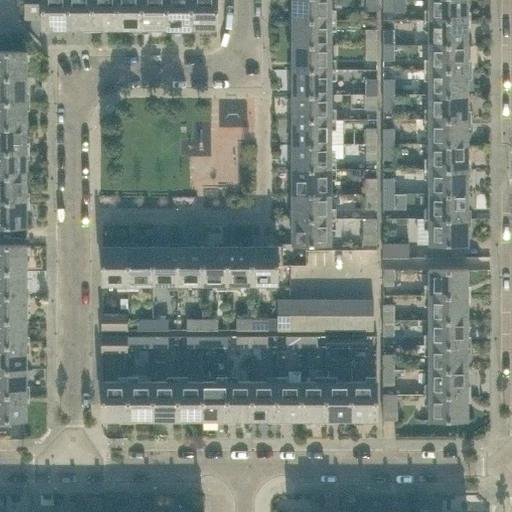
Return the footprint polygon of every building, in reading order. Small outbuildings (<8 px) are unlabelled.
[(25,0),(25,18),(42,19),(42,28),(68,28),(67,0),(25,0)] [(67,0),(68,28),(93,28),(92,0),(67,0)] [(92,0),(93,28),(117,28),(117,0),(92,0)] [(117,0),(117,28),(142,28),(142,0),(117,0)] [(142,0),(142,28),(167,28),(167,0),(142,0)] [(167,0),(167,28),(192,28),(191,0),(167,0)] [(191,0),(192,28),(218,28),(217,0),(191,0)] [(331,20),(331,0),(292,0),(293,20),(331,20)] [(365,0),(366,10),(377,10),(376,0),(365,0)] [(383,0),(383,10),(394,10),(393,0),(383,0)] [(430,20),(468,20),(468,0),(429,0),(430,20)] [(331,45),(331,20),(293,20),(293,45),(331,45)] [(468,20),(430,20),(424,20),(424,30),(430,30),(430,45),(468,44),(468,20)] [(366,45),(377,45),(377,29),(366,29),(366,45)] [(383,45),(393,45),(394,29),(383,29),(383,45)] [(430,69),(468,69),(468,44),(430,45),(430,69)] [(331,70),(331,45),(293,45),(293,70),(331,70)] [(377,60),(377,45),(366,45),(366,60),(377,60)] [(393,45),(383,45),(383,60),(393,60),(393,45)] [(0,75),(27,76),(27,51),(0,50),(0,75)] [(365,75),(364,59),(347,60),(348,75),(365,75)] [(430,93),(468,93),(468,69),(430,69),(430,93)] [(331,94),(331,70),(293,70),(293,94),(331,94)] [(0,100),(27,101),(27,76),(0,75),(0,100)] [(377,94),(377,79),(366,79),(366,94),(377,94)] [(383,93),(393,93),(393,79),(383,79),(383,93)] [(393,93),(383,93),(383,109),(393,109),(393,93)] [(430,118),(468,118),(468,93),(430,93),(430,118)] [(331,119),(331,94),(293,94),(293,119),(331,119)] [(377,110),(377,94),(366,94),(366,110),(377,110)] [(0,125),(27,126),(27,101),(0,100),(0,125)] [(430,143),(468,143),(468,118),(430,118),(430,143)] [(331,144),(331,119),(293,119),(293,143),(331,144)] [(0,150),(27,150),(27,126),(0,125),(0,150)] [(377,144),(377,128),(366,128),(366,144),(377,144)] [(383,128),(383,143),(393,143),(393,128),(383,128)] [(331,168),(331,144),(293,143),(293,168),(331,168)] [(393,159),(393,143),(383,143),(383,159),(393,159)] [(430,167),(468,167),(468,143),(430,143),(430,167)] [(366,159),(376,159),(377,144),(366,144),(366,159)] [(0,174),(27,175),(27,150),(0,150),(0,174)] [(400,174),(424,175),(425,157),(401,156),(400,174)] [(430,192),(468,192),(468,167),(430,167),(430,192)] [(331,193),(331,168),(293,168),(293,193),(331,193)] [(0,199),(27,200),(27,175),(0,174),(0,199)] [(376,194),(376,180),(376,178),(366,177),(366,193),(376,194)] [(383,192),(393,192),(393,178),(383,177),(383,192)] [(393,209),(393,192),(383,192),(383,208),(393,209)] [(430,217),(468,217),(468,192),(430,192),(430,217)] [(331,218),(331,193),(293,193),(293,218),(331,218)] [(365,209),(376,209),(376,208),(376,194),(366,193),(365,209)] [(0,225),(27,226),(27,200),(0,199),(0,225)] [(468,243),(468,217),(430,217),(430,243),(468,243)] [(337,218),(331,218),(293,218),(293,243),(331,243),(331,230),(337,230),(337,218)] [(364,243),(378,243),(377,218),(364,218),(364,243)] [(0,268),(27,269),(27,244),(0,243),(0,268)] [(409,257),(409,243),(383,243),(383,257),(409,257)] [(103,284),(128,284),(128,245),(103,245),(103,284)] [(128,284),(153,284),(153,245),(128,245),(128,284)] [(153,284),(178,284),(178,245),(153,245),(153,284)] [(178,284),(203,284),(203,245),(178,245),(178,284)] [(203,284),(228,284),(228,245),(203,245),(203,284)] [(228,284),(253,284),(253,245),(228,245),(228,284)] [(278,284),(278,280),(278,245),(253,245),(253,284),(278,284)] [(0,293),(27,294),(27,269),(0,268),(0,293)] [(383,285),(394,285),(394,269),(383,269),(383,285)] [(468,295),(468,269),(429,269),(429,295),(468,295)] [(0,318),(27,319),(27,294),(0,293),(0,318)] [(468,320),(468,295),(429,295),(430,320),(468,320)] [(278,329),(291,329),(291,299),(278,299),(278,329)] [(303,329),(303,299),(291,299),(291,329),(303,329)] [(314,329),(314,299),(303,299),(303,329),(314,329)] [(326,329),(326,299),(314,299),(314,329),(326,329)] [(326,329),(338,329),(338,299),(326,299),(326,329)] [(350,329),(350,299),(338,299),(338,329),(350,329)] [(361,329),(361,299),(350,299),(350,329),(361,329)] [(374,329),(374,299),(361,299),(361,329),(374,329)] [(394,335),(394,319),(394,304),(383,304),(383,334),(394,335)] [(128,329),(128,313),(103,313),(103,329),(128,329)] [(0,343),(27,343),(27,319),(0,318),(0,343)] [(138,329),(153,329),(153,318),(139,318),(138,329)] [(153,329),(165,329),(169,329),(169,318),(153,318),(153,329)] [(187,329),(204,329),(204,318),(187,318),(187,329)] [(204,318),(204,329),(218,329),(218,318),(204,318)] [(253,329),(253,319),(237,318),(237,329),(253,329)] [(253,319),(253,329),(268,329),(268,319),(253,319)] [(468,344),(468,320),(430,320),(430,344),(468,344)] [(103,351),(128,351),(128,335),(103,335),(103,351)] [(153,346),(153,335),(138,335),(138,346),(153,346)] [(153,335),(153,346),(169,346),(169,335),(153,335)] [(203,346),(203,335),(187,335),(187,346),(203,346)] [(203,335),(203,346),(218,346),(218,335),(203,335)] [(237,347),(252,347),(252,336),(237,336),(237,347)] [(252,336),(252,347),(268,347),(268,336),(252,336)] [(287,347),(302,347),(302,336),(287,336),(287,347)] [(302,336),(302,347),(317,347),(317,336),(302,336)] [(336,347),(351,347),(351,336),(336,336),(336,347)] [(351,336),(351,347),(367,347),(367,336),(351,336)] [(0,368),(27,368),(27,343),(0,343),(0,368)] [(468,369),(468,344),(430,344),(430,369),(468,369)] [(394,369),(394,354),(383,354),(383,369),(394,369)] [(0,393),(27,393),(27,368),(0,368),(0,393)] [(383,384),(394,384),(394,369),(383,369),(383,384)] [(468,394),(468,369),(430,369),(430,394),(468,394)] [(252,419),(277,419),(277,380),(252,381),(252,419)] [(277,419),(302,419),(302,381),(277,380),(277,419)] [(327,419),(351,419),(351,380),(326,381),(327,419)] [(377,419),(377,381),(351,380),(351,419),(377,419)] [(103,419),(128,419),(128,381),(103,381),(103,419)] [(128,419),(153,419),(153,381),(128,381),(128,419)] [(153,419),(178,419),(178,381),(153,381),(153,419)] [(178,419),(203,419),(203,381),(178,381),(178,419)] [(203,419),(228,419),(227,381),(203,381),(203,419)] [(228,419),(252,419),(252,381),(227,381),(228,419)] [(302,419),(327,419),(326,381),(302,381),(302,419)] [(0,419),(27,419),(27,393),(0,393),(0,419)] [(397,419),(397,394),(397,393),(383,393),(383,419),(397,419)] [(430,419),(468,419),(468,394),(430,394),(430,419)]
